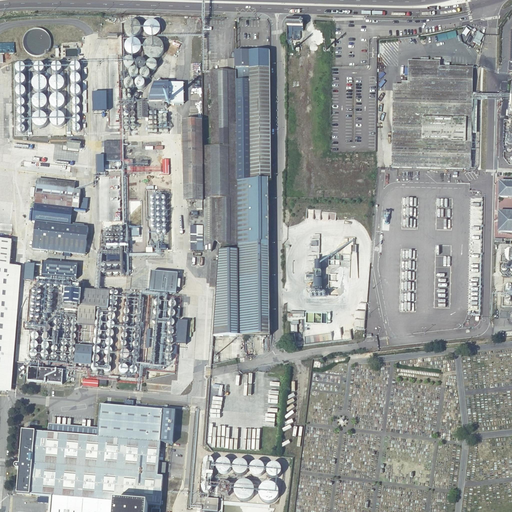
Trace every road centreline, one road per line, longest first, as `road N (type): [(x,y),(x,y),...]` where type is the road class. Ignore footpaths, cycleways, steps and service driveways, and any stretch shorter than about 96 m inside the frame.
road 1 (unclassified): [(277,9),(280,358)]
road 2 (unclassified): [(484,331),(491,0)]
road 3 (secondary): [(0,5),(277,9)]
road 4 (unknown): [(6,151),(25,242),(13,397)]
road 5 (unknown): [(81,159),(93,241),(77,398)]
road 6 (secondary): [(277,9),(417,12),(491,0)]
road 7 (unclassified): [(280,358),(484,331)]
